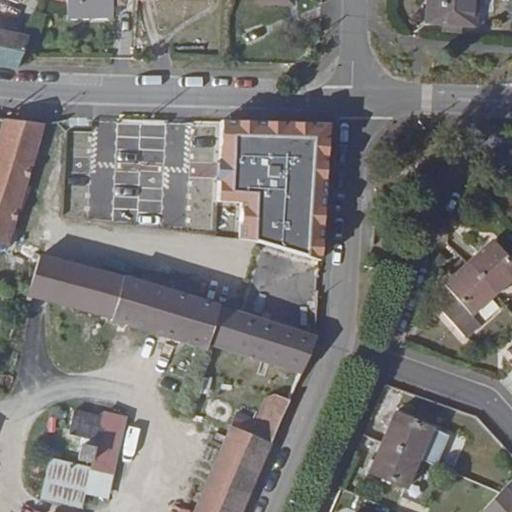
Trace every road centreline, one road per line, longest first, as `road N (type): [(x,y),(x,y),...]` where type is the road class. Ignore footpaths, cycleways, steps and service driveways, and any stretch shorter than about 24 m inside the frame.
road 1 (tertiary): [(352,102),(0,89)]
road 2 (residential): [(341,346),(352,102)]
road 3 (residential): [(341,346),(487,403),(511,428)]
road 4 (residential): [(270,511),(341,346)]
road 5 (tertiary): [(511,103),(352,102)]
